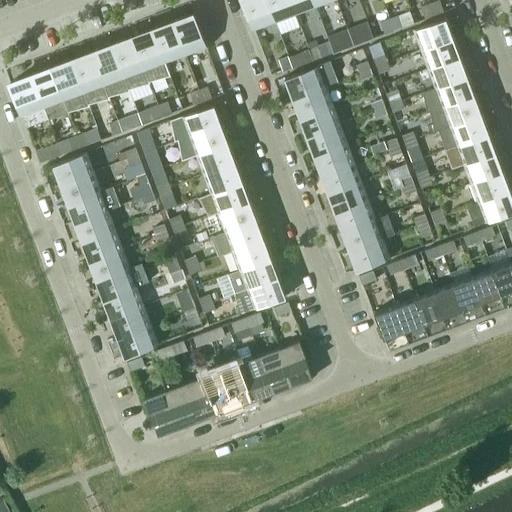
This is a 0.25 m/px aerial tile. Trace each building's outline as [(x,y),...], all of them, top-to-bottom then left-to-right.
[(244,0),(255,28),(276,20),(267,0),(244,0)] [(291,0),(267,0),(276,20),(296,13),(291,0)] [(314,0),(291,0),(296,13),(316,5),(314,0)] [(435,14),(444,11),(439,0),(438,0),(430,3),(435,14)] [(435,14),(430,3),(421,7),(425,18),(435,14)] [(194,13),(173,21),(186,54),(207,46),(194,13)] [(394,29),(403,26),(399,15),(390,18),(394,29)] [(454,36),(447,16),(414,28),(421,48),(454,36)] [(394,29),(390,18),(381,22),(385,33),(394,29)] [(173,21),(153,28),(165,61),(186,54),(173,21)] [(170,73),(165,61),(153,28),(133,36),(149,80),(170,73)] [(354,44),(363,41),(359,30),(349,33),(354,44)] [(354,44),(349,33),(340,37),(344,48),(354,44)] [(149,80),(133,36),(113,43),(129,88),(149,80)] [(461,55),(454,36),(421,48),(428,67),(461,55)] [(129,88),(113,43),(92,51),(109,95),(129,88)] [(313,59),(323,56),(319,45),(309,48),(313,59)] [(313,59),(309,48),(300,52),(304,63),(313,59)] [(109,95),(92,51),(72,59),(89,103),(109,95)] [(384,53),(373,58),(376,65),(387,61),(384,53)] [(461,55),(428,67),(435,86),(468,74),(461,55)] [(283,71),(293,67),(289,56),(279,59),(283,71)] [(89,103),(72,59),(52,66),(68,110),(89,103)] [(371,67),(368,60),(357,64),(360,71),(371,67)] [(387,61),(376,65),(379,73),(390,69),(387,61)] [(325,84),(318,64),(285,76),(293,96),(325,84)] [(68,110),(52,66),(32,74),(48,118),(68,110)] [(374,75),(371,67),(360,71),(362,79),(374,75)] [(11,81),(23,114),(27,126),(48,118),(32,74),(11,81)] [(475,93),(468,74),(435,86),(426,90),(429,110),(433,109),(475,93)] [(158,80),(140,86),(143,95),(161,89),(158,80)] [(332,103),(325,84),(293,96),(300,115),(332,103)] [(203,101),(212,97),(208,86),(199,89),(203,101)] [(194,104),(203,101),(199,89),(189,93),(194,104)] [(399,92),(387,96),(390,103),(401,99),(399,92)] [(437,129),(440,128),(482,112),(475,93),(433,109),(437,129)] [(385,105),(382,98),(371,102),(374,109),(385,105)] [(401,99),(390,103),(393,111),(404,107),(401,99)] [(162,116),(172,112),(168,101),(158,105),(162,116)] [(222,122),(215,102),(171,119),(178,139),(222,122)] [(332,103),(300,115),(307,134),(340,122),(332,103)] [(153,119),(162,116),(158,105),(149,108),(153,119)] [(388,113),(385,105),(374,109),(377,117),(388,113)] [(457,144),(490,132),(482,112),(440,128),(447,147),(457,144)] [(122,131),(132,127),(127,116),(118,120),(122,131)] [(113,134),(122,131),(118,120),(109,123),(113,134)] [(222,122),(178,139),(185,158),(197,154),(229,141),(222,122)] [(347,141),(340,122),(307,134),(314,153),(347,141)] [(413,130),(402,134),(404,142),(416,138),(413,130)] [(82,146),(91,142),(87,131),(78,135),(82,146)] [(455,166),(464,163),(497,151),(490,132),(457,144),(447,147),(455,166)] [(72,149),(82,146),(78,135),(68,138),(72,149)] [(399,144),(396,136),(385,140),(388,148),(399,144)] [(416,138),(404,142),(407,149),(418,145),(416,138)] [(144,152),(156,147),(153,140),(142,144),(144,152)] [(237,161),(229,141),(197,154),(204,173),(237,161)] [(347,141),(314,153),(321,173),(354,160),(347,141)] [(52,157),(62,153),(57,142),(48,146),(52,157)] [(402,151),(399,144),(388,148),(391,155),(402,151)] [(128,158),(139,154),(136,146),(125,150),(128,158)] [(144,152),(147,159),(158,155),(156,147),(144,152)] [(94,170),(86,151),(53,163),(61,183),(94,170)] [(504,170),(497,151),(464,163),(471,182),(504,170)] [(142,161),(139,154),(128,158),(131,165),(142,161)] [(354,160),(321,173),(328,192),(361,179),(354,160)] [(237,161),(204,173),(211,192),(244,180),(237,161)] [(427,168),(416,172),(419,180),(430,176),(427,168)] [(101,190),(94,170),(61,183),(68,202),(101,190)] [(511,189),(504,170),(471,182),(478,201),(511,189)] [(413,182),(411,174),(399,178),(402,186),(413,182)] [(430,176),(419,180),(421,187),(433,183),(430,176)] [(167,178),(156,182),(159,190),(170,186),(167,178)] [(361,179),(328,192),(335,211),(368,199),(361,179)] [(251,199),(244,180),(211,192),(200,196),(211,214),(218,211),(251,199)] [(413,182),(402,186),(405,193),(416,189),(413,182)] [(153,192),(150,184),(139,188),(142,196),(153,192)] [(170,186),(159,190),(161,197),(173,193),(170,186)] [(511,192),(511,189),(478,201),(486,221),(511,211),(511,192)] [(108,209),(101,190),(68,202),(75,221),(108,209)] [(156,199),(153,192),(142,196),(145,203),(156,199)] [(225,230),(258,218),(251,199),(218,211),(225,230)] [(368,199),(335,211),(342,230),(375,218),(368,199)] [(430,211),(433,218),(444,214),(441,206),(430,211)] [(115,228),(108,209),(75,221),(82,240),(115,228)] [(428,220),(425,212),(414,217),(416,224),(428,220)] [(375,218),(342,230),(350,249),(382,237),(396,232),(390,213),(375,218)] [(444,214),(433,218),(436,226),(447,221),(444,214)] [(181,216),(170,220),(173,228),(184,224),(181,216)] [(258,218),(225,230),(232,249),(265,237),(258,218)] [(430,228),(428,220),(416,224),(419,232),(430,228)] [(167,230),(165,222),(153,227),(156,234),(167,230)] [(184,224),(173,228),(176,235),(187,231),(184,224)] [(492,224),(477,229),(481,239),(495,234),(492,224)] [(122,247),(115,228),(82,240),(89,259),(122,247)] [(481,239),(477,229),(463,235),(467,244),(481,239)] [(170,237),(167,230),(156,234),(159,242),(170,237)] [(199,240),(209,236),(206,230),(197,233),(199,240)] [(272,256),(265,237),(232,249),(239,268),(272,256)] [(382,237),(350,249),(357,269),(390,257),(382,237)] [(453,238),(439,244),(443,253),(457,248),(453,238)] [(443,253),(439,244),(425,249),(429,258),(443,253)] [(96,278),(129,266),(122,247),(89,259),(96,278)] [(415,253),(401,258),(404,267),(419,262),(415,253)] [(195,254),(184,259),(187,266),(198,262),(195,254)] [(279,275),(272,256),(239,268),(246,287),(279,275)] [(404,267),(401,258),(387,263),(390,273),(404,267)] [(506,304),(511,301),(511,261),(511,259),(492,267),(506,304)] [(182,268),(179,261),(168,265),(170,272),(182,268)] [(198,262),(187,266),(190,274),(201,270),(198,262)] [(129,266),(96,278),(104,297),(136,285),(129,266)] [(487,311),(506,304),(492,267),(473,274),(487,311)] [(184,276),(182,268),(170,272),(173,280),(184,276)] [(359,274),(362,283),(377,278),(373,268),(359,274)] [(467,319),(487,311),(473,274),(453,281),(467,319)] [(287,295),(279,275),(246,287),(254,307),(287,295)] [(467,319),(453,281),(434,288),(448,326),(467,319)] [(144,304),(136,285),(104,297),(111,316),(144,304)] [(429,333),(441,328),(448,326),(434,288),(415,295),(429,333)] [(210,293),(198,297),(201,304),(212,300),(210,293)] [(410,340),(422,336),(429,333),(415,295),(395,302),(410,340)] [(196,306),(193,299),(182,303),(185,310),(196,306)] [(212,300),(201,304),(204,312),(215,308),(212,300)] [(288,300),(274,305),(278,315),(292,309),(288,300)] [(390,347),(402,343),(410,340),(395,302),(375,310),(384,335),(385,335),(390,347)] [(118,336),(151,323),(144,304),(111,316),(118,336)] [(199,314),(196,306),(185,310),(187,318),(199,314)] [(260,310),(246,316),(249,325),(264,320),(260,310)] [(249,325),(246,316),(232,321),(235,330),(249,325)] [(158,343),(151,323),(118,336),(125,355),(158,343)] [(225,334),(222,325),(208,330),(211,339),(225,334)] [(197,345),(211,339),(208,330),(194,335),(197,345)] [(309,363),(306,355),(300,338),(280,346),(294,383),(313,376),(308,364),(309,363)] [(184,339),(170,344),(173,354),(187,348),(184,339)] [(173,354),(170,344),(155,349),(159,359),(173,354)] [(274,391),(294,383),(280,346),(260,353),(274,391)] [(255,398),(274,391),(260,353),(241,360),(255,398)] [(127,360),(131,369),(145,364),(142,355),(127,360)] [(255,398),(241,360),(222,367),(236,405),(255,398)] [(236,405),(222,367),(202,374),(216,412),(236,405)] [(197,419),(216,412),(202,374),(183,382),(197,419)] [(178,426),(197,419),(183,382),(164,389),(178,426)] [(159,434),(178,426),(164,389),(144,396),(153,421),(154,421),(159,434)] [(0,511),(9,511),(3,499),(0,500),(0,511)]
